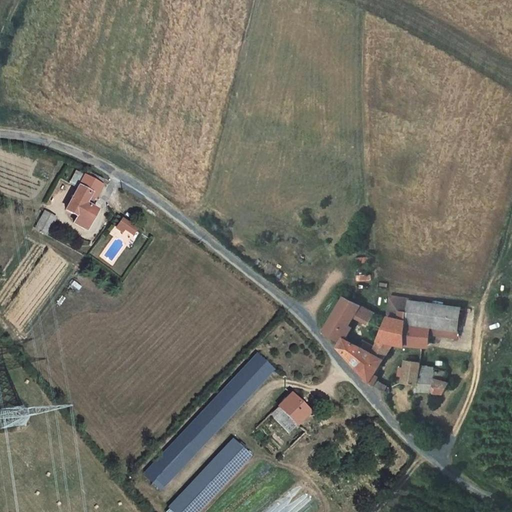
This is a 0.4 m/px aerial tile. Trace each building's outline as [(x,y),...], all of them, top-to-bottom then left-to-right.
[(94,199),(101,187),(75,173),(68,184),(76,189),(65,209),(78,216),(84,205),(89,196),(94,199)] [(89,208),(94,199),(89,196),(84,205),(89,208)] [(89,208),(84,205),(78,216),(74,224),(88,231),(97,212),(89,208)] [(36,231),(45,236),(55,219),(46,213),(36,231)] [(123,221),(117,230),(122,233),(124,230),(133,235),(136,230),(123,221)] [(392,296),(389,319),(406,321),(406,322),(406,326),(431,329),(431,327),(434,327),(436,331),(436,332),(442,332),(441,335),(459,337),(462,307),(412,301),(413,299),(392,296)] [(349,326),(360,307),(345,298),(324,332),(341,342),(343,338),(345,339),(352,327),(349,326)] [(370,324),(374,314),(360,307),(349,326),(352,327),(353,328),(356,324),(380,337),(383,330),(370,324)] [(383,330),(389,319),(374,314),(370,324),(383,330)] [(392,344),(405,346),(406,326),(406,322),(406,321),(389,319),(383,330),(380,337),(378,340),(392,344)] [(426,347),(431,329),(406,326),(405,346),(426,347)] [(341,342),(338,346),(351,361),(373,384),(375,376),(379,368),(383,359),(371,352),(345,339),(343,338),(341,342)] [(371,352),(383,359),(392,344),(378,340),(371,352)] [(158,484),(276,367),(260,351),(142,468),(158,484)] [(421,357),(405,356),(402,384),(417,385),(420,367),(421,357)] [(435,368),(435,377),(441,378),(447,369),(446,360),(436,361),(435,368)] [(420,367),(417,385),(416,391),(434,392),(435,377),(435,368),(420,367)] [(435,377),(434,392),(441,393),(449,381),(443,378),(441,378),(435,377)] [(309,412),(292,395),(280,407),(298,423),(309,412)] [(177,511),(183,511),(247,450),(232,434),(165,499),(177,511)]
